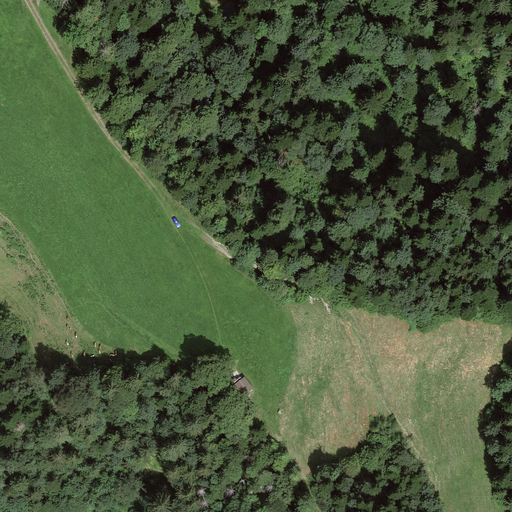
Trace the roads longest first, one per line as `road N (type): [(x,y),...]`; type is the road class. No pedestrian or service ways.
road 1 (track): [(234,367),(181,229),(103,127),(24,0)]
road 2 (track): [(171,214),(233,257),(348,312),(448,511)]
road 3 (track): [(110,135),(113,60),(103,0)]
